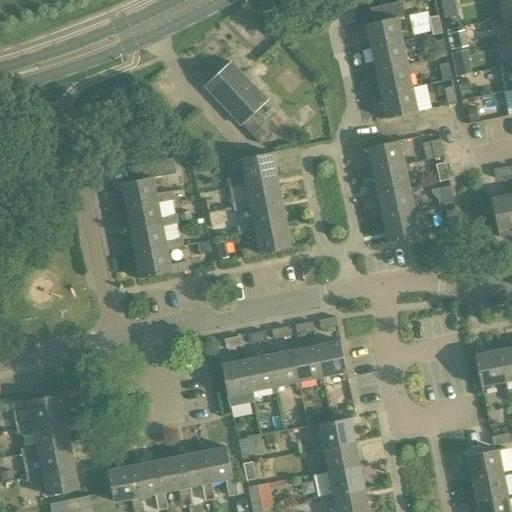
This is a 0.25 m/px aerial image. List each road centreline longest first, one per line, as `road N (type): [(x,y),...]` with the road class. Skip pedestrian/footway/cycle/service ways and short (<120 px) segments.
road 1 (residential): [(115,338),(347,291)]
road 2 (primary): [(0,78),(197,0)]
road 3 (residential): [(115,338),(78,177)]
road 4 (residential): [(338,147),(303,154),(321,243),(340,252)]
road 5 (residential): [(338,147),(355,122),(334,18)]
road 6 (residential): [(376,286),(426,281),(511,292)]
